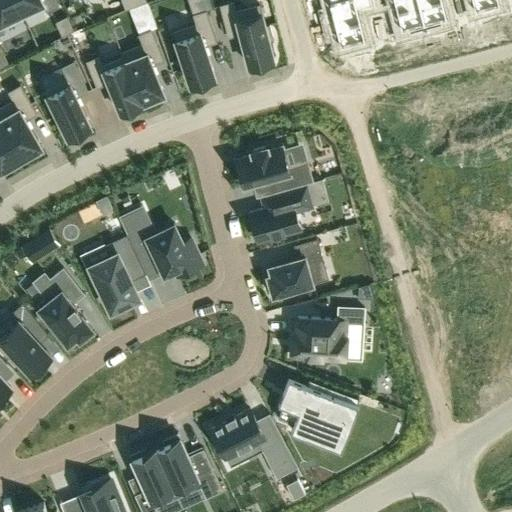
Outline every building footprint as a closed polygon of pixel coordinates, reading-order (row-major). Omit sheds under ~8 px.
[(16,0),(0,0),(0,33),(5,31),(3,27),(24,17),(22,12),(16,0)] [(16,0),(22,12),(24,17),(45,7),(47,12),(59,6),(56,0),(16,0)] [(133,6),(130,0),(121,0),(125,9),(133,6)] [(233,0),(220,4),(228,37),(240,34),(248,64),(254,62),(255,67),(272,62),(271,58),(273,57),(269,41),(274,40),(269,23),(265,25),(259,3),(235,10),(233,0)] [(326,0),(339,45),(367,38),(358,7),(370,3),(369,0),(326,0)] [(379,0),(380,1),(383,0),(392,0),(400,29),(424,23),(418,0),(379,0)] [(418,0),(424,23),(448,17),(444,0),(418,0)] [(470,0),(473,10),(501,3),(500,0),(470,0)] [(195,23),(172,31),(189,83),(191,83),(193,87),(210,81),(209,77),(214,75),(204,45),(216,41),(206,9),(192,14),(195,23)] [(142,42),(122,51),(123,55),(125,59),(142,102),(141,102),(143,106),(160,99),(158,95),(164,93),(153,64),(165,59),(152,28),(139,33),(142,42)] [(99,54),(86,60),(97,86),(109,82),(120,110),(141,102),(142,102),(125,59),(123,55),(103,63),(99,54)] [(68,79),(45,90),(67,135),(67,134),(69,138),(86,130),(84,126),(90,123),(76,95),(88,90),(73,60),(61,66),(68,79)] [(13,99),(0,105),(0,121),(21,158),(24,162),(39,153),(36,149),(42,146),(26,119),(37,112),(20,83),(8,90),(13,99)] [(0,168),(1,169),(6,166),(8,170),(24,162),(21,158),(0,121),(0,168)] [(252,153),(236,158),(244,186),(271,178),(274,191),(280,189),(305,182),(312,181),(307,161),(288,166),(282,145),(268,149),(267,145),(251,149),(252,153)] [(263,207),(250,211),(257,239),(300,227),(295,210),(311,205),(305,182),(280,189),(274,191),(260,195),(263,207)] [(106,195),(96,200),(97,203),(103,214),(113,209),(108,199),(106,195)] [(141,204),(119,214),(126,230),(127,232),(138,255),(152,248),(163,272),(173,267),(176,273),(202,261),(190,236),(182,240),(174,222),(154,232),(141,204)] [(50,229),(38,236),(46,250),(59,242),(50,229)] [(110,254),(89,264),(97,280),(94,282),(102,298),(105,297),(111,309),(139,296),(131,279),(145,272),(138,255),(127,232),(105,242),(110,254)] [(267,276),(263,277),(267,291),(271,289),(272,293),(276,292),(277,296),(290,292),(289,288),(316,281),(311,264),(324,260),(319,240),(295,247),(297,255),(268,263),(271,271),(266,272),(267,276)] [(84,293),(63,267),(49,278),(56,287),(36,302),(67,342),(77,334),(79,337),(92,327),(80,312),(81,311),(74,302),(73,303),(72,302),(84,293)] [(358,285),(357,296),(373,297),(369,281),(358,285)] [(16,319),(0,334),(0,339),(8,348),(5,351),(16,363),(19,360),(30,372),(48,356),(36,344),(48,333),(22,301),(10,312),(16,319)] [(293,331),(291,355),(344,358),(346,334),(340,334),(341,320),(363,321),(364,307),(338,305),(337,318),(297,315),(296,331),(293,331)] [(0,397),(11,387),(0,375),(0,367),(6,362),(0,354),(0,397)] [(282,403),(278,415),(293,421),(290,429),(341,449),(346,436),(350,427),(358,405),(359,403),(356,402),(358,397),(309,377),(307,383),(289,375),(278,402),(282,403)] [(298,465),(269,412),(256,418),(250,408),(235,415),(234,413),(225,418),(226,420),(211,428),(217,439),(217,440),(219,444),(230,465),(262,449),(276,476),(298,465)] [(165,442),(155,446),(178,495),(200,484),(205,495),(222,488),(203,446),(188,453),(178,431),(163,438),(165,442)] [(144,447),(130,453),(145,488),(134,493),(143,511),(158,511),(155,505),(178,495),(155,446),(146,450),(144,447)] [(298,478),(286,484),(293,498),(305,491),(298,478)] [(90,510),(84,511),(125,511),(112,480),(93,487),(94,490),(83,494),(90,510)] [(57,511),(56,508),(47,511),(43,501),(18,510),(18,511),(57,511)]
